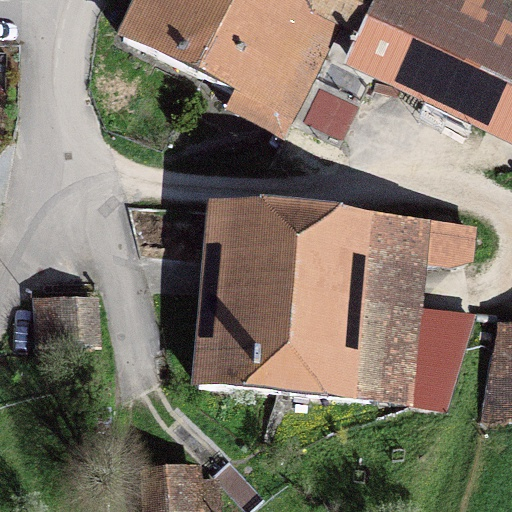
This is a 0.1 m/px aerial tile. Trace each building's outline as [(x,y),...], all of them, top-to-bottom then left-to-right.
[(286,114),(292,117),(338,25),(365,39),(375,44),(395,5),(384,0),(142,0),(123,41),(236,97),(228,114),(276,137),(286,114)] [(511,0),(438,0),(437,1),(435,3),(433,5),(431,6),(428,7),(425,8),(423,8),(420,8),(418,7),(416,6),(412,14),(395,5),(375,44),(365,39),(353,63),(511,140),(511,0)] [(198,389),(370,404),(376,341),(415,344),(425,230),(214,213),(198,389)] [(38,348),(95,348),(93,307),(35,306),(38,348)] [(511,335),(501,336),(485,422),(511,419),(511,335)] [(146,511),(215,511),(213,488),(187,490),(186,483),(145,486),(146,511)]
